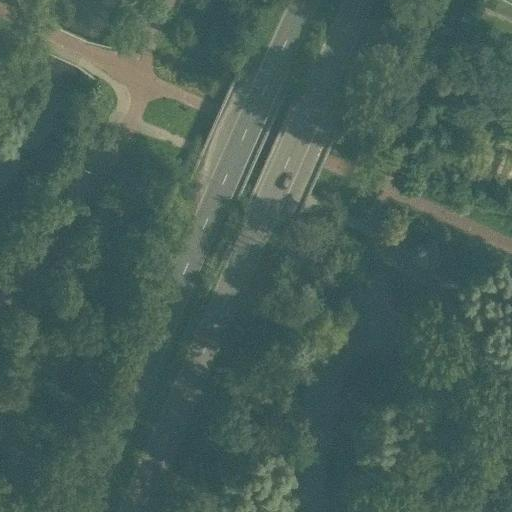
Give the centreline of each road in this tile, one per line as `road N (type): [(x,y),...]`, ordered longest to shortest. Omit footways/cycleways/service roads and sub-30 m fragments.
road 1 (secondary): [(308,0),(78,511)]
road 2 (secondary): [(127,511),(351,0)]
